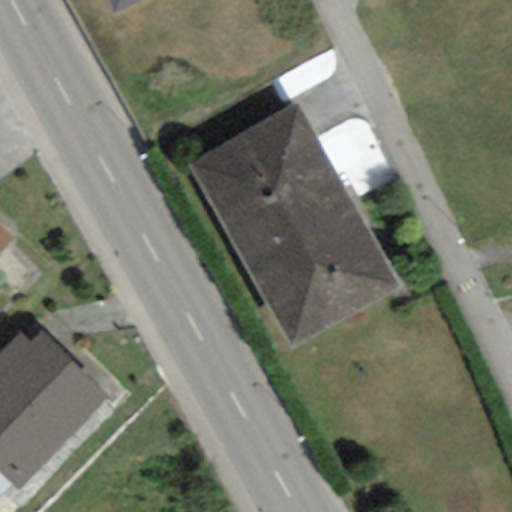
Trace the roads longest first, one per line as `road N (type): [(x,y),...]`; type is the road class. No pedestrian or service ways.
road 1 (primary): [(295,511),(8,0)]
road 2 (residential): [(322,0),(511,381)]
